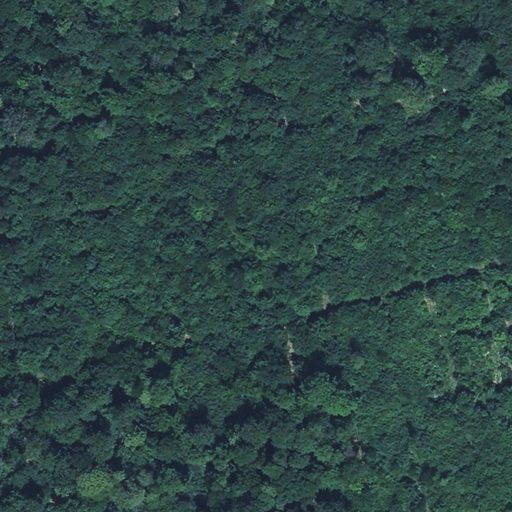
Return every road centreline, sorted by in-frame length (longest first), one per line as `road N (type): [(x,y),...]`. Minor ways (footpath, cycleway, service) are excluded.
road 1 (track): [(327,308),(0,381)]
road 2 (track): [(327,308),(259,0)]
road 3 (track): [(38,373),(0,194)]
